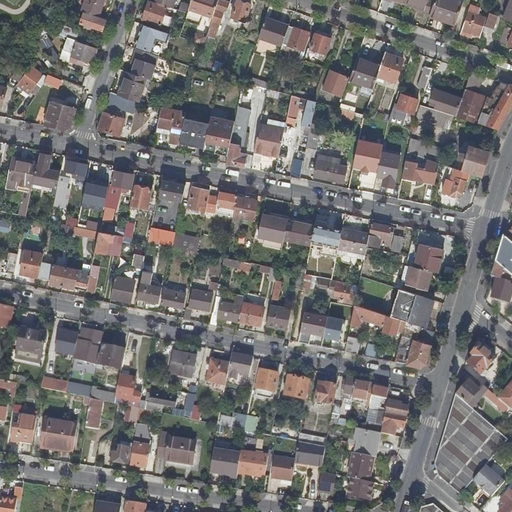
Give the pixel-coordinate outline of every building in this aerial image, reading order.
[(99,17),(104,0),(85,0),(82,12),(99,17)] [(152,0),(151,2),(166,8),(173,10),(176,0),(152,0)] [(192,0),(190,7),(213,14),(217,0),(192,0)] [(230,2),(224,0),(217,0),(213,14),(211,21),(219,23),(222,13),(226,11),(230,2)] [(428,0),(408,0),(406,7),(415,10),(422,12),(422,15),(429,18),(429,17),(435,3),(428,0)] [(455,26),(460,9),(450,5),(451,1),(449,0),(443,0),(443,2),(435,0),(435,3),(429,17),(455,26)] [(499,0),(493,0),(489,14),(494,16),(499,0)] [(511,0),(510,0),(503,19),(511,22),(511,0)] [(151,2),(147,1),(141,21),(160,27),(161,26),(167,27),(170,18),(163,16),(166,8),(151,2)] [(245,23),(250,7),(236,2),(231,19),(245,23)] [(102,31),(105,21),(74,11),(71,20),(102,31)] [(461,32),(479,37),(486,19),(467,13),(461,32)] [(498,17),(494,16),(489,14),(483,32),(492,35),(498,17)] [(289,27),(265,19),(258,39),(282,47),(283,45),(289,27)] [(211,21),(209,27),(217,29),(219,23),(211,21)] [(55,33),(68,38),(75,41),(78,32),(58,25),(55,33)] [(309,33),(289,27),(283,45),(303,52),(309,33)] [(151,52),(157,36),(140,30),(135,47),(151,52)] [(325,57),(331,39),(315,34),(310,51),(325,57)] [(37,40),(45,52),(50,49),(43,37),(37,40)] [(86,46),(86,45),(75,41),(68,38),(63,50),(73,53),(72,58),(90,64),(96,49),(86,46)] [(150,55),(136,50),(133,60),(135,60),(130,74),(144,79),(152,82),(156,66),(147,63),(150,55)] [(403,60),(385,54),(380,67),(377,77),(395,83),(403,60)] [(370,66),(356,61),(349,81),(373,89),(377,77),(380,67),(371,64),(370,66)] [(26,90),(34,97),(43,84),(46,80),(31,67),(27,72),(20,81),(27,88),(26,90)] [(427,85),(432,69),(424,67),(419,82),(427,85)] [(20,81),(27,72),(18,70),(10,80),(17,84),(20,81)] [(343,96),(349,78),(330,71),(324,89),(343,96)] [(130,74),(127,73),(119,97),(131,101),(136,102),(144,79),(130,74)] [(478,95),(485,77),(471,73),(465,90),(478,95)] [(58,88),(60,81),(49,77),(46,80),(43,84),(58,88)] [(486,127),(496,131),(511,104),(511,86),(503,83),(494,101),(485,98),(480,114),(490,119),(486,127)] [(456,117),(463,96),(436,87),(431,102),(438,105),(436,110),(453,116),(456,117)] [(267,88),(266,95),(277,98),(279,91),(267,88)] [(480,114),(485,98),(478,95),(465,90),(463,96),(456,117),(476,124),(480,114)] [(346,93),(343,103),(353,106),(356,96),(346,93)] [(131,101),(119,97),(110,94),(105,108),(111,109),(113,103),(129,108),(131,101)] [(413,114),(417,101),(401,95),(398,104),(396,108),(408,113),(413,114)] [(302,99),(293,96),(287,119),(297,121),(301,104),(302,99)] [(392,98),(385,96),(380,110),(387,112),(392,98)] [(75,106),(75,103),(71,101),(70,104),(52,100),(50,110),(52,110),(46,125),(55,128),(56,126),(65,129),(71,124),(77,106),(75,106)] [(136,102),(131,101),(129,108),(127,112),(134,115),(138,103),(136,102)] [(310,130),(316,103),(308,101),(307,106),(303,127),(307,128),(305,136),(309,136),(310,130)] [(396,108),(398,104),(395,103),(390,120),(404,125),(408,113),(396,108)] [(453,116),(436,110),(420,105),(415,120),(448,130),(453,116)] [(226,164),(243,168),(246,155),(238,153),(239,147),(242,148),(252,109),(239,106),(235,121),(235,123),(233,131),(228,154),(227,156),(226,164)] [(161,111),(157,127),(171,130),(169,142),(179,144),(180,143),(185,118),(186,113),(161,108),(161,111)] [(354,113),(340,109),(339,115),(352,119),(354,113)] [(103,113),(97,130),(119,137),(124,120),(103,113)] [(185,118),(180,143),(204,148),(209,123),(185,118)] [(228,154),(233,131),(235,123),(210,118),(209,123),(204,148),(203,149),(228,154)] [(254,153),(279,158),(284,133),(259,128),(254,153)] [(320,133),(310,130),(309,136),(306,148),(316,150),(320,133)] [(383,144),(360,139),(354,167),(377,172),(382,150),(383,144)] [(427,160),(438,164),(442,150),(410,140),(407,154),(427,160)] [(480,176),(488,153),(469,147),(462,170),(480,176)] [(402,154),(382,150),(377,172),(377,177),(384,178),(382,186),(395,189),(402,154)] [(290,178),(299,179),(300,172),(302,166),(305,153),(299,152),(296,160),(293,160),(290,178)] [(56,194),(59,181),(46,179),(50,157),(41,155),(39,167),(35,167),(35,168),(31,189),(56,194)] [(317,162),(328,164),(329,158),(319,156),(317,162)] [(405,161),(402,178),(422,182),(434,185),(438,164),(427,160),(425,171),(415,168),(416,164),(405,161)] [(85,176),(87,166),(67,162),(65,172),(74,173),(73,176),(80,178),(81,175),(85,176)] [(314,177),(325,179),(328,164),(317,162),(314,177)] [(30,195),(31,189),(35,168),(11,163),(6,187),(15,189),(15,192),(23,193),(30,195)] [(328,164),(325,179),(342,183),(345,168),(338,166),(328,164)] [(119,173),(120,168),(112,167),(111,172),(110,177),(115,177),(113,186),(129,189),(132,176),(119,173)] [(461,194),(468,174),(452,168),(445,189),(450,191),(449,196),(455,197),(461,194)] [(71,177),(61,175),(54,205),(67,208),(71,188),(68,188),(71,177)] [(110,185),(87,181),(82,205),(105,210),(110,185)] [(182,203),(185,186),(161,181),(158,198),(182,203)] [(151,191),(134,187),(130,207),(147,211),(151,191)] [(206,211),(209,196),(210,192),(192,188),(187,210),(205,214),(206,211)] [(18,216),(25,218),(30,195),(23,193),(18,216)] [(236,197),(236,196),(220,193),(219,197),(209,196),(206,211),(232,216),(236,197)] [(257,201),(236,197),(232,216),(253,220),(257,201)] [(285,239),(288,220),(262,215),(259,230),(256,230),(255,235),(284,241),(285,239)] [(338,251),(342,232),(332,230),(331,232),(327,232),(329,218),(317,216),(315,225),(311,245),(338,251)] [(0,218),(0,230),(7,232),(9,221),(0,218)] [(285,239),(311,245),(315,225),(288,220),(285,239)] [(390,229),(371,225),(369,236),(369,237),(376,238),(388,240),(390,229)] [(98,239),(99,233),(74,228),(72,234),(98,239)] [(123,238),(130,239),(132,232),(125,230),(123,238)] [(175,235),(150,230),(148,243),(172,248),(175,235)] [(369,237),(369,236),(361,234),(361,236),(342,232),(338,251),(337,253),(364,259),(366,249),(369,237)] [(118,237),(99,233),(98,239),(95,253),(106,255),(108,243),(113,244),(113,243),(116,244),(118,237)] [(200,238),(175,233),(175,235),(172,248),(197,253),(200,238)] [(400,252),(402,237),(393,235),(390,250),(400,252)] [(511,244),(503,236),(495,262),(511,276),(511,244)] [(366,249),(373,251),(376,238),(369,237),(366,249)] [(432,273),(437,274),(443,250),(420,245),(414,269),(432,273)] [(42,264),(44,256),(25,252),(20,276),(39,280),(39,278),(42,264)] [(143,270),(145,258),(134,255),(131,268),(143,270)] [(224,259),(222,265),(239,269),(240,263),(224,259)] [(6,273),(14,275),(17,262),(9,260),(6,273)] [(511,276),(495,262),(490,276),(511,282),(511,276)] [(51,284),(62,287),(66,268),(42,264),(39,278),(51,280),(51,284)] [(277,276),(278,270),(261,267),(260,273),(270,276),(270,274),(277,276)] [(66,268),(62,287),(87,292),(91,274),(66,268)] [(414,269),(409,268),(404,291),(405,292),(426,298),(432,273),(414,269)] [(117,271),(111,299),(130,303),(132,293),(131,293),(132,286),(123,284),(123,281),(119,279),(121,272),(117,271)] [(305,275),(297,274),(294,289),(302,290),(303,288),(305,275)] [(305,275),(303,288),(310,289),(312,277),(305,275)] [(351,285),(319,280),(318,287),(335,289),(333,296),(340,297),(339,301),(353,303),(355,294),(353,294),(353,291),(350,291),(351,285)] [(508,304),(511,290),(511,286),(496,281),(493,292),(495,292),(493,299),(508,304)] [(141,284),(137,300),(158,304),(161,288),(141,284)] [(210,291),(217,292),(219,285),(211,284),(210,291)] [(168,289),(164,288),(161,304),(183,309),(185,295),(168,291),(168,289)] [(186,306),(184,319),(191,320),(193,308),(209,311),(212,295),(193,291),(190,306),(186,306)] [(426,298),(405,292),(401,308),(424,314),(426,305),(430,306),(431,300),(426,298)] [(219,319),(239,323),(242,308),(244,297),(236,295),(234,305),(222,302),(219,319)] [(424,328),(427,329),(434,307),(430,306),(426,305),(424,314),(401,308),(397,320),(400,321),(406,323),(419,327),(424,328)] [(13,309),(0,306),(0,327),(6,329),(8,319),(11,319),(13,309)] [(269,316),(267,326),(286,330),(291,311),(271,306),(270,314),(269,316)] [(355,307),(351,324),(361,326),(363,321),(383,328),(384,321),(385,316),(355,307)] [(242,308),(239,323),(261,328),(264,313),(242,308)] [(344,319),(304,310),(299,332),(339,341),(344,319)] [(384,321),(383,328),(382,332),(397,336),(398,331),(399,325),(384,321)] [(399,325),(398,331),(403,332),(406,323),(400,321),(399,325)] [(425,364),(431,345),(420,342),(415,340),(419,327),(406,323),(403,332),(395,363),(420,368),(425,364)] [(415,340),(420,342),(424,328),(419,327),(415,340)] [(42,355),(45,334),(21,329),(17,350),(42,355)] [(102,341),(104,334),(82,329),(80,341),(83,342),(83,345),(88,346),(88,343),(98,345),(99,340),(102,341)] [(77,341),(78,335),(60,332),(56,353),(74,356),(77,341)] [(348,339),(345,353),(351,354),(354,340),(348,339)] [(74,356),(73,360),(97,365),(101,350),(101,346),(102,341),(99,340),(98,345),(88,343),(88,346),(83,345),(83,342),(80,341),(77,341),(74,356)] [(97,365),(97,366),(121,371),(125,351),(101,346),(101,350),(97,365)] [(367,346),(365,357),(377,360),(379,349),(367,346)] [(482,376),(496,360),(480,346),(472,355),(475,358),(469,365),(482,376)] [(169,373),(191,378),(196,358),(173,352),(169,373)] [(249,379),(253,359),(232,355),(230,365),(227,380),(239,382),(241,377),(249,379)] [(208,383),(225,387),(227,380),(230,365),(212,361),(208,383)] [(259,371),(256,389),(274,393),(278,375),(259,371)] [(116,396),(116,399),(140,404),(140,403),(142,394),(133,393),(136,380),(120,377),(116,396)] [(284,396),(306,401),(309,382),(288,377),(284,396)] [(346,395),(353,397),(356,383),(356,381),(346,379),(346,383),(343,383),(341,394),(346,395)] [(5,382),(0,380),(0,389),(11,392),(10,398),(14,399),(16,384),(5,382)] [(468,381),(456,395),(467,404),(480,390),(468,381)] [(371,397),(374,384),(370,383),(369,385),(356,383),(353,397),(353,399),(366,402),(365,407),(369,407),(370,403),(371,397)] [(332,406),(335,387),(319,384),(316,403),(332,406)] [(387,400),(389,390),(380,389),(381,386),(374,384),(371,397),(377,398),(387,400)] [(511,385),(503,396),(510,402),(511,400),(511,385)] [(92,388),(90,399),(102,402),(115,405),(116,399),(116,396),(95,392),(96,389),(92,388)] [(495,396),(488,390),(484,395),(503,412),(508,407),(495,396)] [(139,410),(155,414),(157,405),(175,409),(177,400),(148,394),(146,403),(140,403),(140,404),(139,410)] [(193,409),(195,397),(187,395),(185,408),(193,409)] [(467,404),(456,395),(434,466),(436,474),(461,495),(473,480),(486,465),(508,439),(467,404)] [(102,402),(90,399),(85,429),(98,431),(102,402)] [(386,414),(406,418),(408,408),(401,406),(401,403),(388,401),(386,414)] [(130,423),(136,424),(139,410),(132,408),(130,423)] [(13,411),(8,440),(20,442),(23,423),(24,413),(13,411)] [(171,416),(190,420),(192,415),(172,411),(171,416)] [(404,429),(406,418),(386,414),(382,434),(394,437),(396,427),(404,429)] [(220,415),(218,426),(234,430),(235,419),(220,415)] [(364,431),(370,432),(372,416),(368,415),(364,431)] [(331,419),(330,424),(347,427),(348,422),(331,419)] [(76,427),(37,421),(36,425),(33,445),(72,452),(76,427)] [(33,445),(36,425),(23,423),(20,442),(33,445)] [(244,432),(257,434),(258,426),(246,423),(244,432)] [(374,459),(376,459),(382,434),(370,432),(364,431),(357,429),(355,441),(358,442),(355,455),(374,459)] [(287,439),(297,441),(299,434),(289,432),(287,439)] [(300,443),(325,448),(326,440),(300,435),(299,442),(300,442),(300,443)] [(157,459),(184,464),(187,442),(160,438),(157,459)] [(187,442),(184,464),(193,465),(196,443),(187,442)] [(297,463),(322,467),(325,448),(300,443),(297,463)] [(133,444),(130,465),(146,468),(149,447),(133,444)] [(113,453),(112,462),(127,466),(130,449),(119,447),(118,454),(113,453)] [(214,451),(210,474),(237,478),(237,474),(240,456),(214,451)] [(237,474),(265,478),(269,457),(241,453),(240,456),(237,474)] [(348,478),(369,482),(374,459),(355,455),(354,454),(348,478)] [(270,479),(292,483),(295,462),(274,458),(270,479)] [(486,465),(473,480),(492,497),(505,482),(486,465)] [(321,472),(318,493),(331,495),(336,476),(321,472)] [(356,484),(353,498),(370,501),(373,487),(356,484)] [(511,511),(511,487),(501,501),(505,505),(499,511),(511,511)] [(0,511),(19,511),(23,491),(15,489),(12,501),(0,498),(0,511)] [(120,511),(121,507),(97,503),(95,511),(120,511)] [(145,511),(146,506),(127,503),(125,511),(145,511)]
